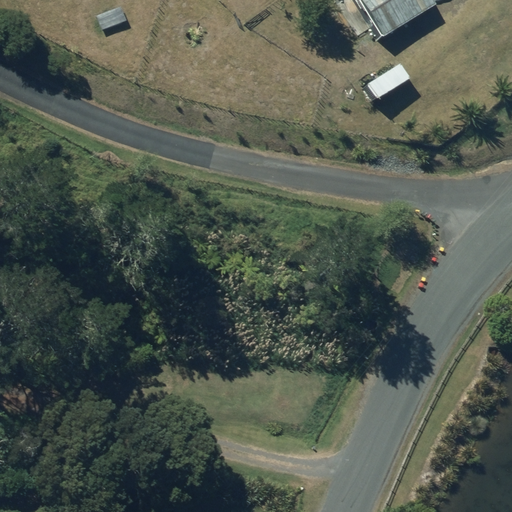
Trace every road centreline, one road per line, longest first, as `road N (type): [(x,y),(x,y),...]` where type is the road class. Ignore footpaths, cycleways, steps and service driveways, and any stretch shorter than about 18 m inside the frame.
road 1 (unclassified): [(501,226),(444,199),(294,174),(91,123),(0,81)]
road 2 (unclassified): [(501,226),(451,287),(410,360),(343,511)]
